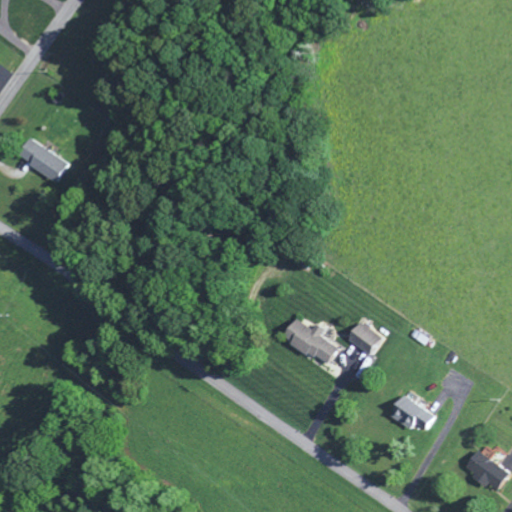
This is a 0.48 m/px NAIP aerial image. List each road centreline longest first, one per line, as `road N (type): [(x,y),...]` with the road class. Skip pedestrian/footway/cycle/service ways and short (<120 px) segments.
road 1 (residential): [(402,511),(0,230)]
road 2 (residential): [(0,103),(76,0)]
